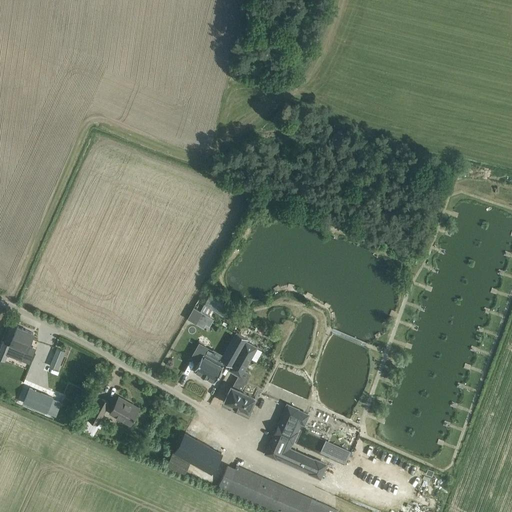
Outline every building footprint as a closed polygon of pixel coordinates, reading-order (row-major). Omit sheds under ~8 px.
[(0,81),(34,85),(36,66),(0,61),(0,81)] [(40,79),(29,96),(53,112),(65,94),(40,79)] [(202,304),(224,315),(230,304),(208,293),(202,304)] [(194,308),(188,320),(203,327),(204,323),(209,326),(215,314),(203,307),(201,311),(194,308)] [(9,348),(7,353),(22,359),(26,350),(30,351),(32,346),(28,344),(29,342),(33,333),(17,326),(13,335),(10,343),(9,345),(10,345),(9,348)] [(231,366),(245,341),(247,338),(236,332),(220,360),(231,366)] [(245,341),(231,366),(230,370),(239,375),(240,375),(243,370),(256,347),(245,341)] [(2,345),(0,349),(0,359),(4,361),(6,355),(9,348),(10,345),(9,345),(3,342),(2,345)] [(199,344),(191,359),(198,362),(194,368),(205,374),(204,376),(214,381),(222,366),(203,355),(206,349),(199,344)] [(57,348),(50,366),(58,369),(64,356),(65,351),(57,348)] [(240,375),(239,375),(233,387),(231,386),(224,401),(233,405),(232,406),(239,409),(239,407),(248,412),(254,397),(241,391),(249,374),(243,370),(240,375)] [(29,387),(23,402),(46,412),(52,397),(29,387)] [(127,401),(119,396),(109,413),(129,424),(137,409),(126,403),(127,401)] [(109,403),(100,398),(82,430),(91,435),(109,403)] [(315,460),(288,448),(291,442),(292,442),(296,431),(300,422),(303,423),(307,414),(297,409),(287,404),(282,414),(283,415),(279,424),(278,423),(274,434),(270,443),(265,453),(275,458),(276,457),(309,472),(309,473),(319,477),(325,464),(315,459),(315,460)] [(184,432),(173,452),(209,473),(221,454),(184,432)] [(325,441),(319,454),(345,466),(351,453),(325,441)] [(227,464),(217,486),(240,496),(276,511),(334,511),(335,509),(236,465),(235,468),(227,464)]
